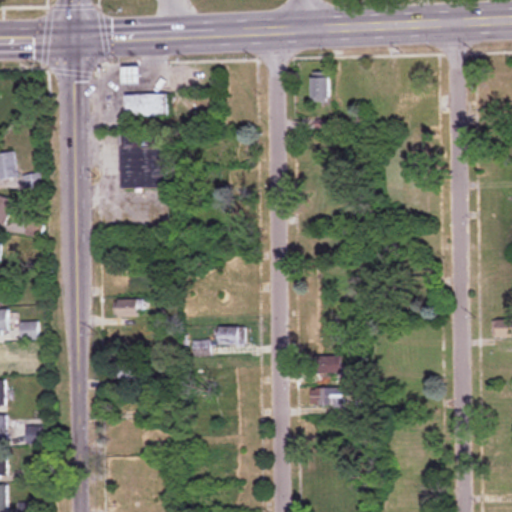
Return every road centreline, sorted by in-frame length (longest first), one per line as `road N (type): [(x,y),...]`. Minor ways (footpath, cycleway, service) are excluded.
road 1 (residential): [(286,511),(274,61),(295,0)]
road 2 (residential): [(468,511),(455,22)]
road 3 (tertiary): [(80,511),(75,40)]
road 4 (secondary): [(511,19),(75,40)]
